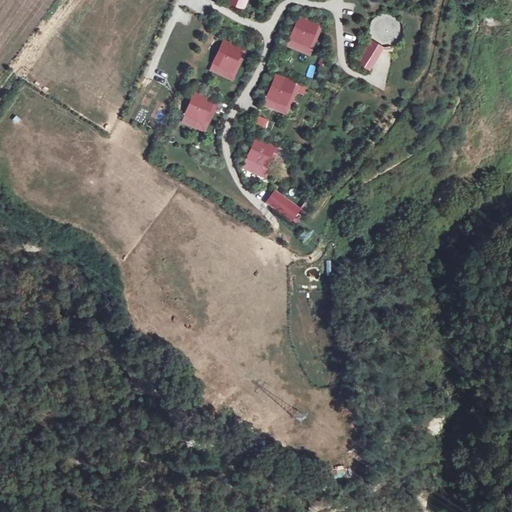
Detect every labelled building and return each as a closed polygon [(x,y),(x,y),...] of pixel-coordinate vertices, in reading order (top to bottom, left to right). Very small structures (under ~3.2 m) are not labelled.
[(230,0),(229,3),(245,10),(249,0),(230,0)] [(312,24),(297,19),(288,40),(303,46),(312,24)] [(319,27),(312,24),(303,46),(288,40),(286,46),(308,55),(319,27)] [(379,45),(366,39),(353,64),(365,71),(379,45)] [(237,51),(222,46),(214,68),(228,73),(237,51)] [(244,55),(237,51),(228,73),(214,68),(211,74),(233,83),(244,55)] [(290,83),(276,78),(267,99),(282,105),(290,83)] [(298,86),(290,83),(282,105),(267,99),(265,106),(287,114),(298,86)] [(209,103),(194,98),(186,120),(201,125),(209,103)] [(217,106),(209,103),(201,125),(186,120),(184,126),(206,135),(217,106)] [(273,146),(258,141),(250,163),(264,168),(273,146)] [(280,149),(273,146),(264,168),(250,163),(247,169),(269,177),(280,149)] [(344,426),(345,434),(357,433),(356,424),(344,426)]
